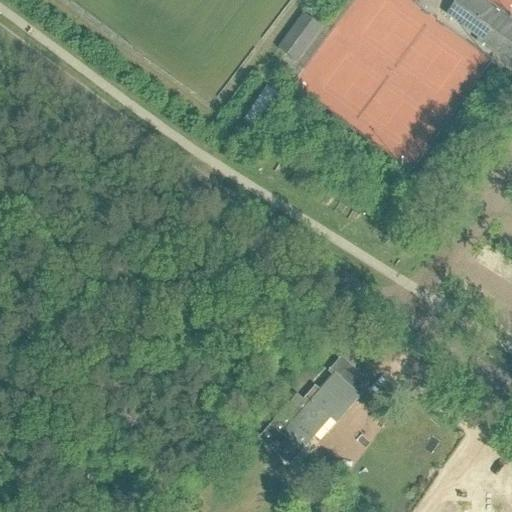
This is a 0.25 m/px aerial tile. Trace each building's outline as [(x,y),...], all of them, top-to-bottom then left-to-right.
[(511,26),(476,0),(457,0),(449,13),(481,36),(476,43),(511,69),(511,26)] [(297,63),(322,28),(305,15),(279,50),(297,63)] [(359,364),(371,349),(355,336),(343,350),(359,364)] [(296,396),(258,440),(287,466),(299,453),(340,407),(347,412),(359,398),(355,394),(366,381),(340,359),(327,373),(331,377),(318,392),(314,388),(302,401),(296,396)] [(408,401),(413,404),(418,408),(426,395),(427,394),(417,387),(408,401)]
